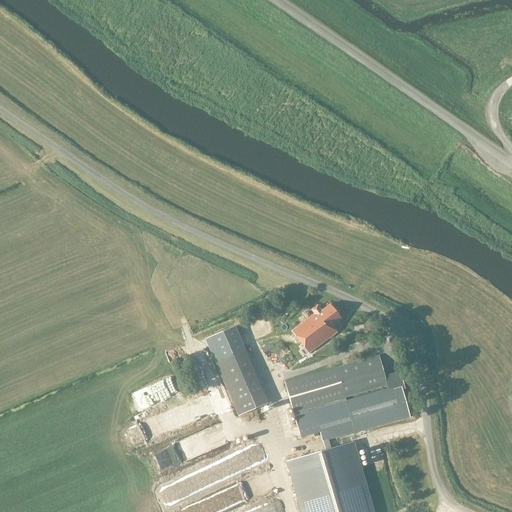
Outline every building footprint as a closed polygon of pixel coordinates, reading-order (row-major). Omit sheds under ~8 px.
[(314,315),(291,331),(306,353),(336,332),(331,326),(340,320),(329,305),(320,311),(317,306),(311,310),(314,315)] [(253,320),(256,337),(266,335),(265,327),(261,328),(260,319),(253,320)] [(245,320),(235,323),(240,336),(250,333),(245,320)] [(267,404),(234,326),(204,339),(238,416),(267,404)] [(319,432),(322,442),(354,432),(354,433),(409,417),(401,390),(404,389),(399,372),(384,376),(378,356),(348,364),(330,369),(283,383),(292,413),(293,416),(299,437),(319,432)] [(221,397),(210,376),(201,381),(211,402),(221,397)] [(219,426),(181,442),(186,456),(224,439),(219,426)] [(370,511),(351,444),(288,462),(302,511),(370,511)] [(284,511),(280,500),(242,511),(284,511)]
